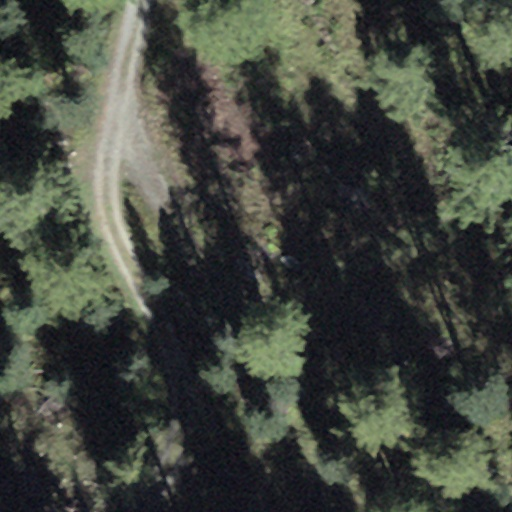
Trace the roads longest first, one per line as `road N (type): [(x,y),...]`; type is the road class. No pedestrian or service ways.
road 1 (track): [(137,511),(171,467),(185,426),(183,393),(106,199),(142,0)]
road 2 (track): [(120,102),(201,277),(252,303),(301,297),(468,216),(511,179)]
